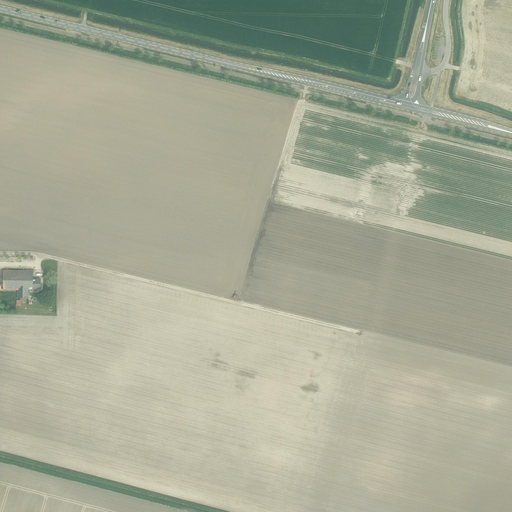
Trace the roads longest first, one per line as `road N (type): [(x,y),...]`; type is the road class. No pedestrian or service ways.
road 1 (secondary): [(404,106),(0,8)]
road 2 (track): [(353,331),(52,258),(36,265)]
